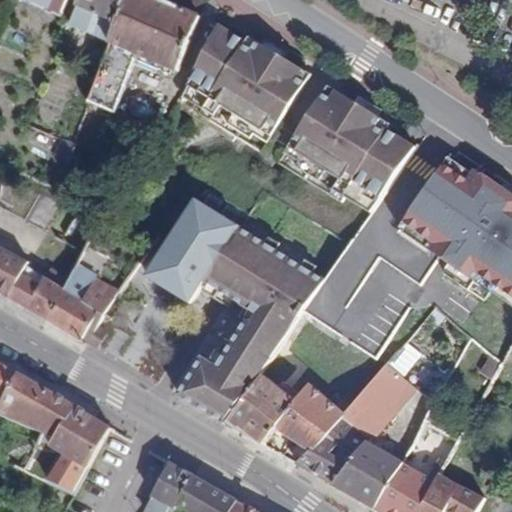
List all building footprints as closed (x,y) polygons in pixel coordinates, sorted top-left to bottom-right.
[(32,0),(63,13),(68,0),(32,0)] [(110,42),(126,0),(81,0),(71,24),(110,42)] [(137,53),(177,70),(201,16),(162,0),(126,0),(110,42),(90,101),(116,112),(137,53)] [(389,0),(435,23),(446,1),(443,0),(389,0)] [(301,69),(251,37),(248,42),(220,24),(178,106),(232,141),(235,136),(267,156),(294,115),(289,112),(309,81),(298,73),(301,69)] [(346,198),(372,214),(417,149),(388,131),(391,126),(341,94),(337,99),(326,92),(306,123),(302,121),(277,161),(343,203),(346,198)] [(85,251),(105,211),(68,194),(49,229),(63,236),(62,239),(85,251)] [(219,263),(242,227),(192,196),(143,275),(192,305),(208,281),(219,263)] [(242,227),(219,263),(208,281),(236,298),(257,312),(252,320),(250,320),(220,367),(205,358),(182,395),(231,426),(263,375),(308,306),(325,278),(242,227)] [(0,246),(0,292),(10,298),(26,265),(28,261),(0,246)] [(26,265),(10,298),(50,321),(66,289),(26,265)] [(66,289),(50,321),(80,338),(97,310),(104,314),(121,288),(96,278),(84,302),(66,289)] [(236,298),(208,281),(204,287),(232,304),(236,298)] [(85,342),(96,326),(104,314),(97,310),(80,338),(85,342)] [(104,333),(96,326),(85,342),(94,346),(104,333)] [(105,353),(121,359),(131,334),(115,328),(105,353)] [(406,343),(347,414),(345,416),(373,439),(416,387),(403,376),(421,355),(406,343)] [(0,408),(20,373),(0,361),(0,408)] [(0,413),(42,433),(56,439),(76,406),(20,373),(0,408),(0,413)] [(314,453),(345,416),(347,414),(312,383),(303,394),(282,380),(278,386),(263,375),(231,426),(265,445),(277,429),(314,453)] [(53,445),(89,467),(111,426),(76,406),(56,439),(53,445)] [(373,439),(345,416),(314,453),(303,466),(336,485),(349,468),(340,462),(348,451),(358,458),(370,445),(373,439)] [(336,485),(377,508),(404,463),(370,445),(358,458),(348,451),(340,462),(349,468),(336,485)] [(194,476),(172,463),(146,510),(149,511),(167,511),(170,507),(176,509),(178,507),(194,476)] [(377,508),(383,511),(419,511),(437,481),(404,463),(377,508)] [(478,511),(486,499),(442,474),(437,481),(419,511),(448,511),(449,511),(478,511)] [(229,511),(236,500),(194,476),(178,507),(187,511),(229,511)] [(252,511),(254,510),(236,500),(229,511),(252,511)]
